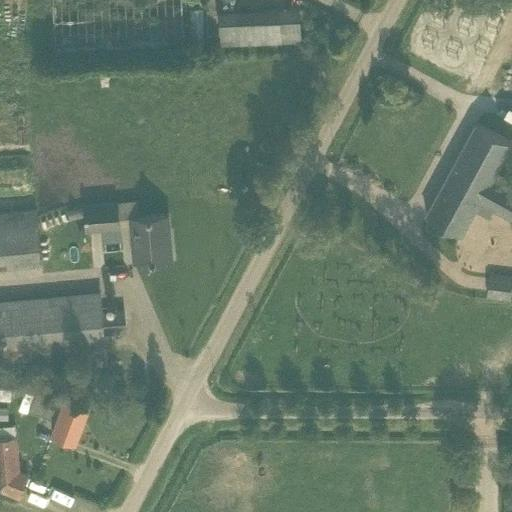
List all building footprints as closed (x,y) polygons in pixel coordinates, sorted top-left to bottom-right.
[(301,39),(301,7),(221,8),(222,41),(301,39)] [(511,181),(494,172),(511,141),(476,122),(426,214),(461,233),(475,208),(490,216),(494,208),(511,217),(511,187),(511,186),(511,181)] [(119,226),(118,201),(86,203),(88,228),(119,226)] [(0,264),(41,261),(36,209),(0,211),(0,264)] [(168,213),(148,215),(133,216),(137,260),(172,257),(170,235),(168,236),(167,229),(169,229),(168,213)] [(511,285),(511,275),(489,273),(487,293),(511,296),(511,285)] [(100,291),(80,293),(0,300),(0,359),(86,352),(106,350),(104,331),(125,329),(123,308),(102,310),(100,291)] [(37,388),(30,409),(58,419),(53,432),(56,433),(75,440),(87,407),(69,400),(39,388),(37,388)] [(16,436),(0,437),(0,488),(19,496),(28,473),(19,470),(17,449),(16,436)]
